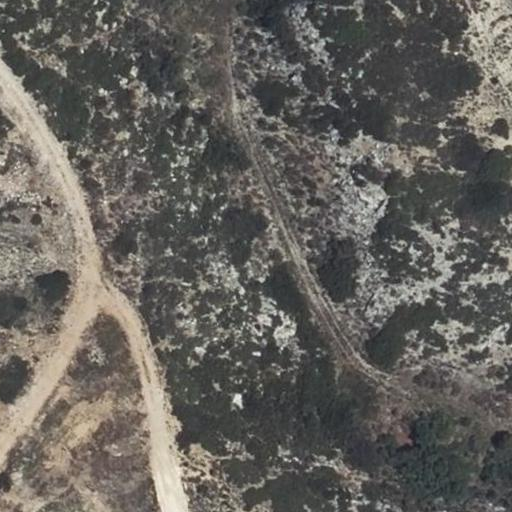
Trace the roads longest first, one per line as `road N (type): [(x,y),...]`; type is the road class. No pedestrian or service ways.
road 1 (track): [(0,452),(35,415),(89,293),(76,215),(0,77)]
road 2 (track): [(176,511),(132,331),(89,293)]
